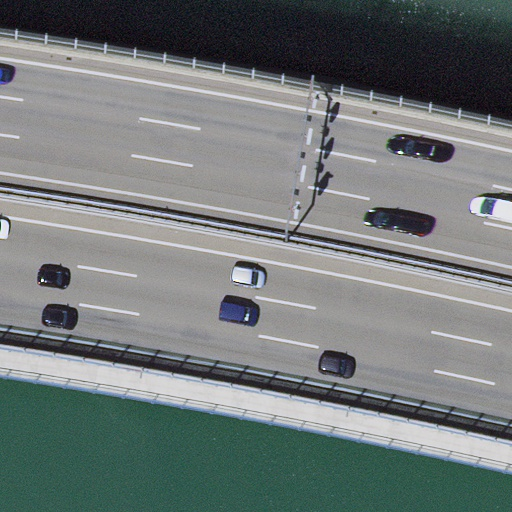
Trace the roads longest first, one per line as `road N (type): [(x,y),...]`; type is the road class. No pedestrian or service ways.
road 1 (motorway): [(0,272),(511,368)]
road 2 (motorway): [(511,209),(0,115)]
